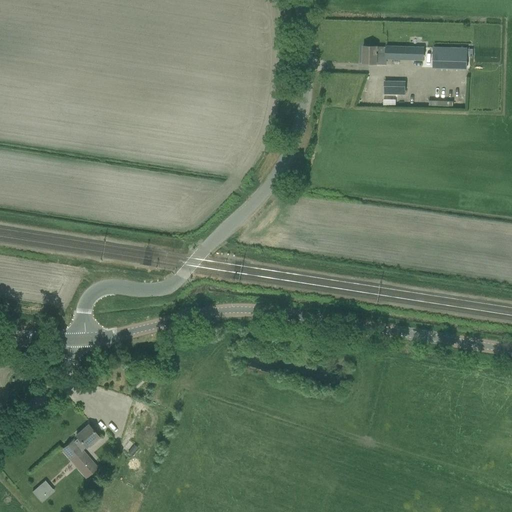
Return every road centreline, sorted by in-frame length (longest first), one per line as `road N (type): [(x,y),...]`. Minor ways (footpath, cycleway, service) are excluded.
road 1 (unclassified): [(78,338),(92,295),(173,284),(265,190),(301,108),(300,0)]
road 2 (tertiary): [(511,350),(236,309),(78,338)]
road 3 (unclassified): [(0,430),(61,377),(78,338)]
